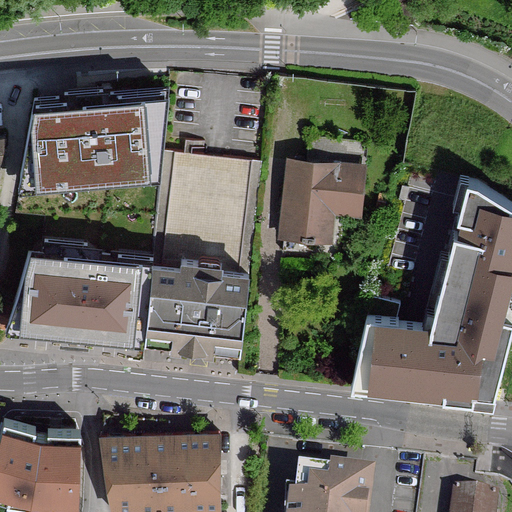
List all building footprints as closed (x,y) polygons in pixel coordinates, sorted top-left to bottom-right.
[(140,160),(162,163),(163,147),(168,100),(124,103),(123,97),(60,100),(60,106),(33,107),(19,172),(62,168),(63,172),(81,170),(81,166),(106,164),(107,172),(139,169),(140,160)] [(310,160),(303,159),(298,201),(291,200),(287,231),(305,233),(305,236),(317,237),(317,234),(329,235),(332,205),(362,208),(370,139),(313,132),(310,160)] [(176,329),(175,339),(239,345),(240,336),(250,254),(262,159),(216,153),(207,152),(163,147),(162,163),(154,245),(151,275),(146,325),(146,326),(155,327),(176,329)] [(374,293),(354,383),(384,386),(401,388),(493,399),(511,325),(511,204),(476,181),(470,180),(460,220),(463,220),(461,228),(458,228),(434,321),(415,321),(399,321),(403,301),(374,293)] [(23,274),(10,311),(146,325),(151,275),(117,266),(117,251),(43,244),(43,250),(28,249),(23,274)] [(0,294),(0,320),(5,322),(14,299),(0,294)] [(78,497),(79,434),(38,431),(3,422),(0,433),(0,489),(12,491),(9,498),(55,504),(55,496),(78,497)] [(221,429),(130,430),(102,431),(113,505),(164,505),(164,511),(172,511),(172,505),(221,504),(221,441),(221,429)] [(362,511),(368,471),(293,465),(291,492),(285,492),(283,511),(362,511)] [(458,482),(453,511),(494,511),(498,488),(458,482)]
